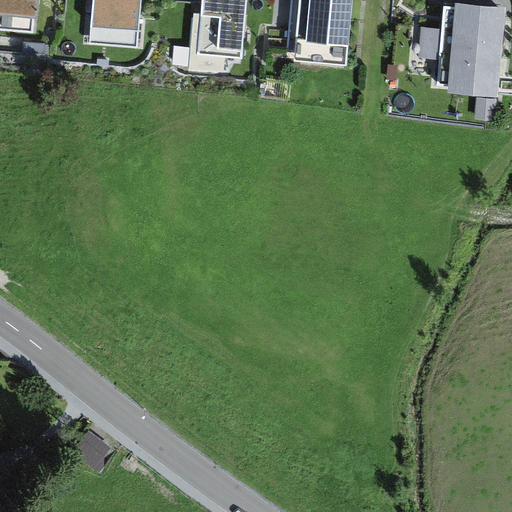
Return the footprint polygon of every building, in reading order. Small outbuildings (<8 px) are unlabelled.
[(38,0),(0,0),(0,18),(36,23),(38,0)] [(168,0),(83,0),(81,37),(165,43),(168,0)] [(248,0),(197,0),(193,50),(243,55),(248,0)] [(356,0),(297,0),(292,51),(351,57),(356,0)] [(511,47),(511,22),(456,17),(449,91),(507,97),(511,47)] [(0,18),(0,33),(34,37),(36,23),(0,18)] [(109,450),(88,435),(74,453),(95,469),(109,450)]
